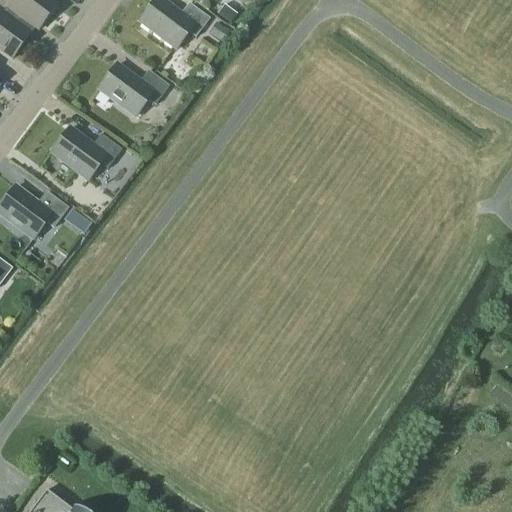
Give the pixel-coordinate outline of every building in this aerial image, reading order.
[(11,0),(0,16),(29,37),(35,29),(38,31),(55,8),(44,0),(11,0)] [(180,16),(158,0),(156,0),(138,23),(174,51),(187,34),(194,40),(208,21),(188,5),(180,16)] [(191,0),(206,12),(204,0),(191,0)] [(223,7),(217,15),(230,26),(236,17),(223,7)] [(29,37),(0,16),(0,51),(12,60),(29,37)] [(221,45),(229,34),(215,24),(207,35),(221,45)] [(139,84),(116,67),(98,92),(134,119),(146,102),(154,107),(168,89),(147,73),(139,84)] [(92,147),(69,130),(50,155),(86,182),(99,166),(106,171),(120,152),(100,137),(92,147)] [(37,206),(14,189),(0,208),(0,216),(32,241),(45,224),(52,230),(66,211),(45,195),(37,206)] [(64,221),(71,227),(79,217),(72,211),(64,221)] [(0,285),(11,271),(0,262),(0,285)] [(79,511),(73,508),(70,511),(45,493),(30,511),(79,511)]
